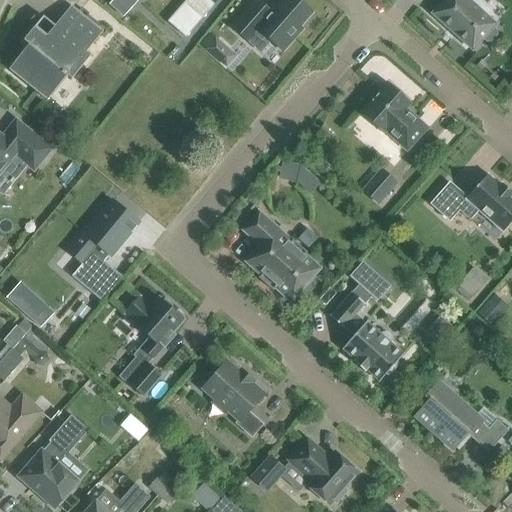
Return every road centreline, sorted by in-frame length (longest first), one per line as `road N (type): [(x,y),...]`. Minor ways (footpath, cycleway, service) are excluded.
road 1 (residential): [(375,18),(171,251),(466,511)]
road 2 (residential): [(511,140),(375,18)]
